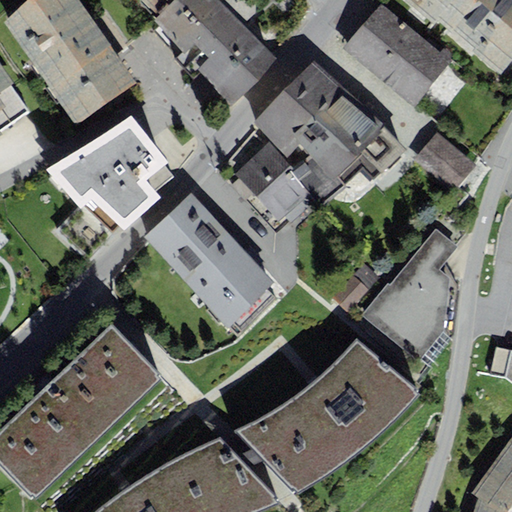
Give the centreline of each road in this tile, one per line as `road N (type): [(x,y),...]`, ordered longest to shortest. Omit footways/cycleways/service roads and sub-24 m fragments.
road 1 (unclassified): [(0,372),(203,167),(330,13)]
road 2 (residential): [(511,143),(479,239),(455,399),(420,511)]
